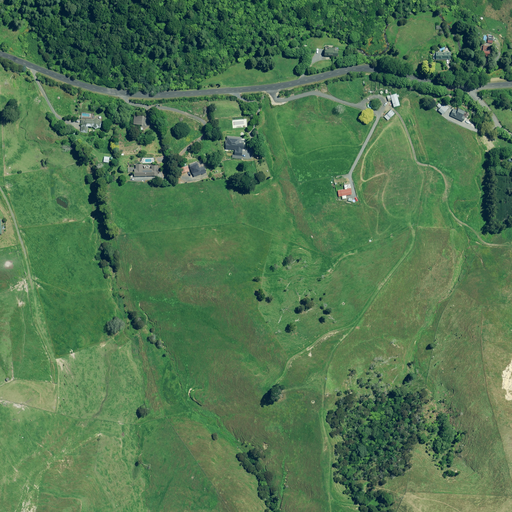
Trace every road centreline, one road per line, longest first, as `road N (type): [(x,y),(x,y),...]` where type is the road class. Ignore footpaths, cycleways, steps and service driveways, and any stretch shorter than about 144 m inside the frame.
road 1 (unclassified): [(0,53),(85,86),(135,94),(287,84),(364,67),(460,85),(511,83)]
road 2 (track): [(0,189),(54,359),(55,408)]
road 3 (track): [(385,104),(404,124),(417,163),(444,175),(444,199),(457,221),(483,243),(511,247)]
